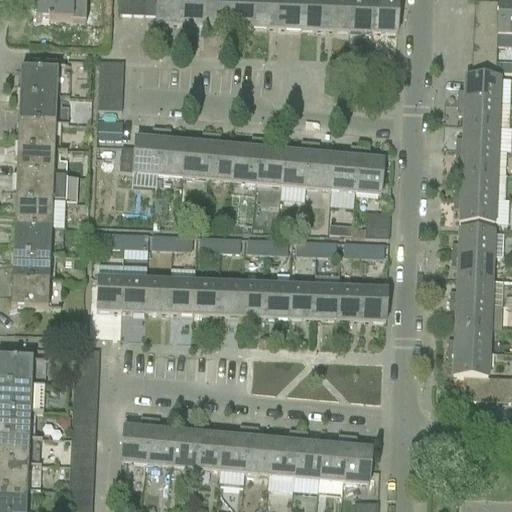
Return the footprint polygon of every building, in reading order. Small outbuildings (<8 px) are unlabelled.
[(72,0),(35,0),(34,24),(71,25),(72,0)] [(118,0),(118,20),(130,20),(131,0),(118,0)] [(131,0),(130,20),(143,20),(143,0),(131,0)] [(143,0),(143,20),(155,21),(155,0),(143,0)] [(155,29),(179,30),(180,0),(155,0),(155,21),(155,29)] [(180,0),(179,30),(203,31),(204,0),(180,0)] [(204,0),(203,31),(226,32),(227,0),(204,0)] [(227,0),(226,32),(250,33),(252,1),(235,0),(227,0)] [(347,0),(347,4),(346,37),(367,38),(370,38),(371,5),(371,0),(347,0)] [(496,43),(495,52),(511,52),(511,0),(511,6),(497,5),(497,8),(497,19),(496,31),(496,40),(496,43)] [(250,33),(274,34),(275,2),(252,1),(250,33)] [(274,34),(298,35),(300,3),(275,2),(274,34)] [(298,35),(322,36),(323,3),(300,3),(298,35)] [(322,36),(346,37),(347,4),(323,3),(322,36)] [(371,5),(370,38),(395,39),(397,6),(371,5)] [(473,7),(473,18),(497,19),(497,8),(473,7)] [(473,18),(472,30),(496,31),(497,19),(473,18)] [(472,30),(472,42),(496,43),(496,40),(496,31),(472,30)] [(472,42),(471,53),(495,54),(496,43),(472,42)] [(471,53),(471,65),(495,66),(495,54),(471,53)] [(495,66),(471,65),(470,77),(494,78),(495,66)] [(19,74),(18,101),(55,102),(67,103),(69,76),(56,75),(55,75),(55,67),(31,66),(31,74),(19,74)] [(98,66),(98,79),(121,80),(122,69),(122,67),(98,66)] [(511,68),(501,68),(500,78),(511,78),(511,68)] [(98,79),(97,91),(121,92),(121,80),(98,79)] [(456,96),(456,107),(497,109),(498,84),(464,83),(463,96),(456,96)] [(97,91),(97,103),(121,104),(121,92),(97,91)] [(18,101),(17,127),(54,129),(55,102),(18,101)] [(121,104),(97,103),(96,115),(120,116),(121,104)] [(462,119),(462,132),(496,133),(497,109),(456,107),(455,119),(462,119)] [(17,127),(15,154),(53,155),(53,149),(58,149),(59,129),(54,129),(17,127)] [(97,127),(97,145),(120,146),(121,128),(97,127)] [(454,144),(454,155),(495,157),(510,158),(510,134),(496,133),(462,132),(461,144),(454,144)] [(131,178),(156,180),(160,134),(151,133),(150,145),(134,143),(133,154),(131,178)] [(156,180),(181,182),(184,148),(168,147),(169,135),(160,134),(156,180)] [(181,182),(205,185),(210,138),(201,138),(200,150),(184,148),(181,182)] [(205,185),(230,187),(233,153),(218,151),(219,139),(210,138),(205,185)] [(230,187),(255,189),(259,143),(250,142),(249,154),(233,153),(230,187)] [(255,189),(279,191),(283,157),(267,156),(268,144),(259,143),(255,189)] [(279,191),(304,194),(308,148),(299,147),(298,159),(283,157),(279,191)] [(304,194),(329,196),(332,162),(316,160),(317,149),(308,148),(304,194)] [(329,196),(327,212),(351,214),(353,198),(356,161),(357,152),(349,151),(347,163),(332,162),(329,196)] [(357,152),(353,198),(378,201),(381,165),(364,164),(366,153),(357,152)] [(118,176),(131,178),(133,154),(120,153),(118,176)] [(15,154),(14,180),(52,181),(53,155),(15,154)] [(460,167),(460,179),(494,181),(495,157),(454,155),(453,166),(460,167)] [(452,192),(452,203),(493,205),(494,181),(460,179),(459,192),(452,192)] [(52,181),(14,180),(13,206),(51,208),(51,209),(64,209),(64,182),(52,182),(52,181)] [(452,203),(451,214),(458,215),(458,228),(492,230),(506,230),(507,205),(493,205),(452,203)] [(13,206),(12,233),(50,234),(63,235),(64,213),(51,212),(51,209),(51,208),(13,206)] [(365,219),(364,232),(388,233),(389,220),(365,219)] [(388,233),(364,232),(364,244),(388,245),(388,233)] [(12,233),(11,259),(49,261),(49,253),(62,254),(63,236),(50,236),(50,234),(12,233)] [(451,249),(450,261),(491,263),(491,257),(492,237),(457,236),(456,250),(451,249)] [(91,253),(104,253),(104,239),(92,239),(91,253)] [(104,239),(104,253),(122,254),(123,240),(104,239)] [(123,240),(122,254),(145,255),(146,241),(123,240)] [(151,242),(150,255),(170,256),(170,242),(151,242)] [(170,242),(170,256),(190,257),(191,243),(170,242)] [(198,244),(198,257),(218,258),(219,244),(198,244)] [(219,244),(218,258),(238,259),(239,245),(219,244)] [(246,245),(245,259),(266,260),(267,246),(246,245)] [(267,246),(266,260),(286,261),(287,247),(267,246)] [(294,247),(294,261),(314,262),(314,248),(294,247)] [(314,248),(314,262),(334,262),(335,249),(314,248)] [(343,263),(362,264),(363,250),(344,249),(343,263)] [(363,250),(362,264),(382,264),(382,251),(363,250)] [(11,259),(10,286),(48,287),(49,261),(11,259)] [(450,261),(450,272),(456,272),(455,285),(490,287),(491,263),(450,261)] [(95,316),(119,317),(120,285),(96,284),(95,316)] [(119,317),(143,318),(145,286),(120,285),(119,317)] [(448,297),(448,309),(489,310),(490,287),(455,285),(454,298),(448,297)] [(48,287),(10,286),(9,313),(47,314),(48,287)] [(143,318),(167,319),(168,287),(145,286),(143,318)] [(167,319),(191,320),(192,288),(168,287),(167,319)] [(191,320),(216,321),(217,289),(192,288),(191,320)] [(216,321),(239,322),(241,290),(217,289),(216,321)] [(239,322),(263,323),(265,291),(241,290),(239,322)] [(263,323),(287,324),(289,291),(265,291),(263,323)] [(287,324),(311,325),(312,292),(289,291),(287,324)] [(311,325),(335,326),(336,293),(312,292),(311,325)] [(335,326),(359,327),(361,295),(336,293),(335,326)] [(361,295),(359,327),(384,328),(386,296),(361,295)] [(448,309),(447,320),(454,320),(453,333),(487,334),(489,310),(448,309)] [(447,351),(446,357),(486,358),(487,334),(453,333),(452,346),(447,345),(447,351)] [(73,355),(72,367),(96,368),(97,356),(73,355)] [(446,357),(446,368),(452,368),(451,382),(462,382),(473,383),(485,383),(486,358),(446,357)] [(0,361),(0,388),(30,390),(31,363),(0,361)] [(72,367),(72,379),(96,380),(96,368),(72,367)] [(72,379),(71,391),(95,392),(96,380),(72,379)] [(461,406),(472,407),(473,383),(462,382),(461,406)] [(472,407),(484,407),(485,383),(473,383),(472,407)] [(484,407),(496,408),(497,384),(485,383),(484,407)] [(496,408),(507,408),(508,384),(497,384),(496,408)] [(0,415),(29,417),(43,417),(44,391),(30,390),(0,388),(0,415)] [(71,391),(71,403),(95,404),(95,392),(71,391)] [(71,403),(70,414),(94,415),(95,404),(71,403)] [(70,421),(70,426),(94,427),(94,415),(70,414),(70,421)] [(0,415),(0,441),(28,443),(29,417),(0,415)] [(60,420),(54,426),(64,437),(70,431),(70,426),(70,421),(60,420)] [(119,467),(144,470),(149,423),(139,422),(138,434),(122,433),(119,467)] [(144,470),(169,472),(172,437),(156,436),(158,423),(149,423),(144,470)] [(70,431),(70,438),(94,439),(94,427),(70,426),(70,431)] [(169,472),(194,474),(198,427),(189,426),(188,439),(172,437),(169,472)] [(194,474),(218,477),(221,442),(206,440),(207,428),(198,427),(194,474)] [(218,477),(243,479),(247,432),(238,431),(237,443),(221,442),(218,477)] [(243,479),(268,481),(271,446),(255,445),(256,433),(247,432),(243,479)] [(268,481),(292,483),(297,436),(288,435),(286,448),(271,446),(268,481)] [(292,483),(291,496),(316,499),(316,497),(320,451),(304,449),(305,437),(297,436),(292,483)] [(70,438),(69,450),(93,451),(94,439),(70,438)] [(320,451),(316,497),(340,500),(342,488),(346,440),(337,439),(336,452),(320,451)] [(346,440),(342,488),(367,490),(370,455),(354,453),(355,441),(346,440)] [(0,441),(0,468),(27,469),(28,443),(0,441)] [(69,450),(69,462),(93,463),(93,451),(69,450)] [(69,462),(68,474),(92,475),(93,463),(69,462)] [(0,468),(0,494),(26,496),(27,469),(0,468)] [(68,474),(68,486),(92,487),(92,475),(68,474)] [(68,486),(67,498),(91,499),(92,487),(68,486)] [(0,494),(0,511),(24,511),(26,496),(0,494)] [(67,498),(67,510),(91,511),(91,499),(67,498)]
